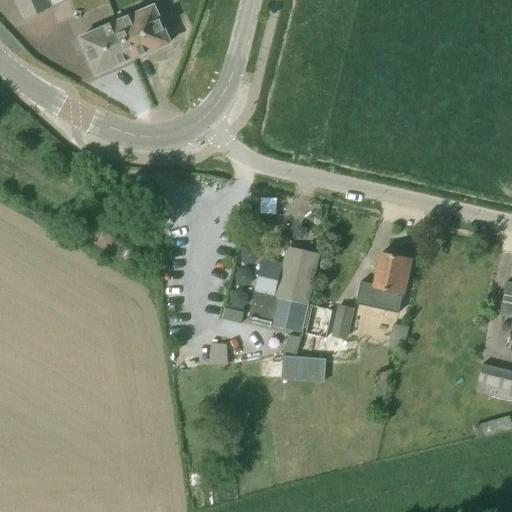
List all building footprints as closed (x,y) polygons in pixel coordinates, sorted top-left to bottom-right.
[(47,0),(16,0),(26,21),(52,10),(47,0)] [(118,22),(134,59),(170,43),(154,6),(118,22)] [(118,22),(80,38),(96,75),(134,59),(118,22)] [(262,259),(248,321),(271,326),(272,324),(273,319),(300,325),(302,326),(318,256),(288,249),(284,264),(262,259)] [(361,282),(356,304),(399,314),(409,268),(404,267),(406,259),(381,253),(374,285),(361,282)] [(511,282),(507,282),(501,315),(511,317),(511,328),(508,349),(511,349),(511,282)] [(333,335),(332,337),(333,337),(342,339),(346,340),(346,338),(347,336),(353,309),(339,306),(338,310),(333,335)] [(367,317),(363,341),(402,348),(406,324),(367,317)] [(288,336),(285,352),(297,355),(301,339),(288,336)] [(511,402),(511,372),(482,366),(476,394),(511,402)]
